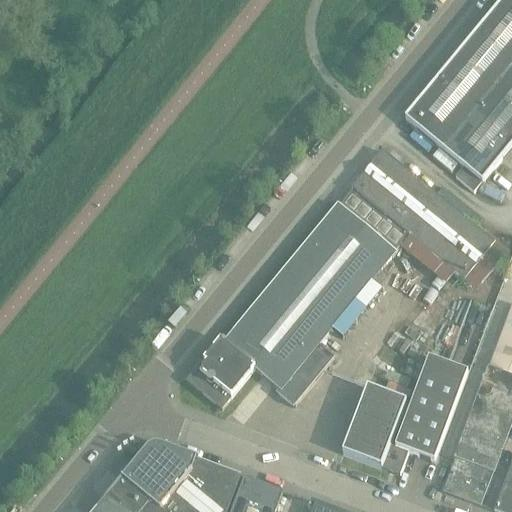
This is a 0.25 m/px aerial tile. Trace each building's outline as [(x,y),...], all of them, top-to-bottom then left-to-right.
[(511,0),(506,0),(406,122),(483,185),(511,150),(511,0)] [(354,194),(341,210),(395,255),(409,238),(465,283),(495,246),(472,227),(383,155),(353,193),(354,194)] [(383,271),(395,255),(341,210),(338,208),(224,346),(221,343),(187,384),(222,412),(254,373),(279,393),(277,395),(294,410),(334,361),(318,348),(382,270),(383,271)] [(455,461),(443,495),(480,509),(493,475),(494,475),(511,427),(511,310),(489,372),(488,371),(455,461)] [(395,452),(408,457),(434,466),(468,377),(429,362),(395,452)] [(407,402),(366,387),(357,411),(399,426),(407,402)] [(399,426),(357,411),(348,434),(389,449),(399,426)] [(389,449),(348,434),(339,457),(380,473),(389,449)] [(408,457),(395,452),(390,450),(389,453),(381,472),(400,479),(408,457)] [(108,502),(99,511),(228,511),(241,479),(198,462),(198,461),(197,461),(195,466),(160,453),(159,455),(153,457),(151,456),(127,485),(123,481),(122,482),(123,483),(107,502),(108,502)] [(511,511),(511,465),(494,511),(511,511)] [(245,480),(233,511),(277,511),(284,495),(245,480)]
